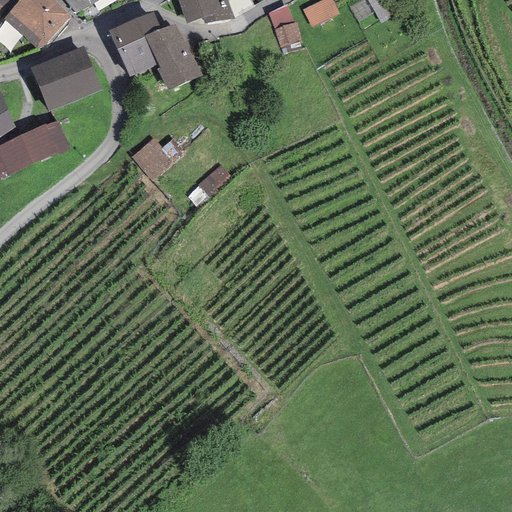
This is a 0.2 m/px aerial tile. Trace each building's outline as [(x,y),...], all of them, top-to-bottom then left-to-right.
[(38,51),(71,16),(54,0),(0,0),(0,3),(7,9),(10,12),(4,19),(38,51)] [(64,0),(76,14),(100,0),(64,0)] [(177,0),(186,24),(202,18),(204,25),(234,19),(227,0),(177,0)] [(332,0),(321,0),(302,9),(311,28),(339,14),(332,0)] [(390,0),(367,0),(381,24),(398,13),(390,0)] [(286,4),(267,14),(274,29),(280,48),(283,55),(301,50),(298,42),(302,42),(297,23),(294,24),(286,4)] [(152,12),(108,32),(129,78),(156,67),(158,65),(144,36),(160,29),(152,12)] [(144,36),(158,65),(189,51),(175,22),(160,29),(144,36)] [(83,46),(30,68),(49,112),(102,90),(83,46)] [(201,76),(189,51),(158,65),(156,67),(168,92),(201,76)] [(0,137),(15,127),(0,93),(0,137)] [(57,120),(0,144),(0,180),(0,181),(70,150),(57,120)] [(153,139),(131,158),(151,181),(173,163),(162,148),(153,139)] [(173,139),(162,148),(173,163),(185,154),(173,139)] [(230,178),(219,165),(197,186),(208,198),(230,178)]
